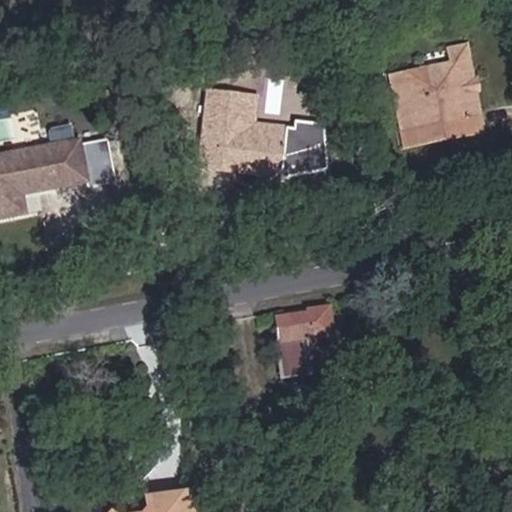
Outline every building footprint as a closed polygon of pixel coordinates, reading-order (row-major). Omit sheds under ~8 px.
[(500,102),(479,106),(472,74),(492,71),(485,36),(466,41),(469,57),(411,70),(426,133),(502,115),(500,102)] [(479,106),(500,102),(492,71),(472,74),(479,106)] [(219,163),(295,172),(299,137),(259,132),(263,92),(226,90),(219,163)] [(90,177),(82,137),(7,151),(14,208),(52,204),(50,184),(90,177)] [(307,314),(272,320),(279,368),(336,359),(327,307),(306,310),(307,314)] [(175,511),(174,499),(129,506),(129,511),(175,511)]
